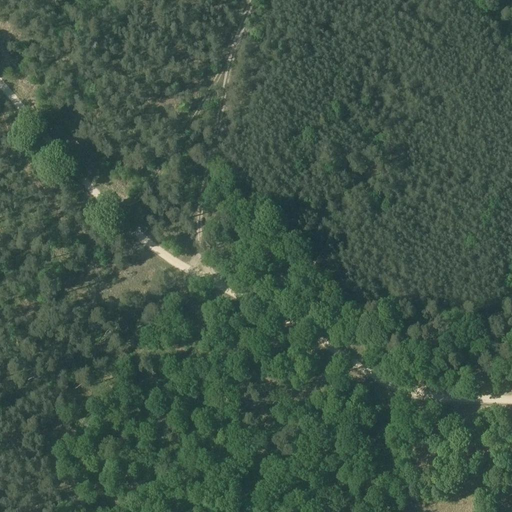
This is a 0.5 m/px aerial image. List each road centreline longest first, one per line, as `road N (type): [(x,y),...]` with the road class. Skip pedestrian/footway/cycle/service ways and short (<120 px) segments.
road 1 (track): [(511,399),(458,398),(377,380),(264,306),(181,269),(110,211),(0,82)]
road 2 (track): [(110,211),(151,185),(251,0)]
road 3 (track): [(196,276),(201,193),(239,30)]
